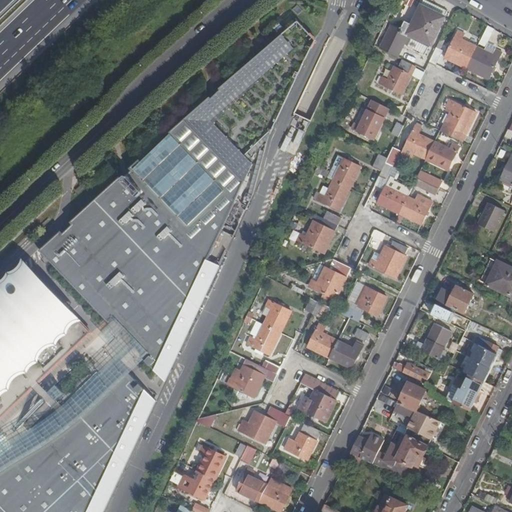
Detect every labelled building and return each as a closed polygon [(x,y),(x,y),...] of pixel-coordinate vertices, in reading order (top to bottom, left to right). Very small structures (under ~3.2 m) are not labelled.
[(400,32),(385,24),(375,46),(393,55),(403,35),(408,37),(409,34),(432,45),(448,11),(436,5),(425,0),(424,0),(412,25),(405,21),(400,32)] [(465,34),(458,31),(445,58),(467,69),(478,47),(465,41),(467,37),(464,35),(465,34)] [(184,120),(169,134),(170,135),(199,166),(185,179),(225,222),(243,183),(199,135),(294,49),(281,36),(245,67),(219,90),(220,92),(210,101),(209,99),(184,120)] [(441,38),(430,62),(436,65),(443,50),(441,49),(445,40),(441,38)] [(485,51),(478,47),(467,69),(489,79),(502,52),(487,45),(485,51)] [(383,78),(380,76),(377,82),(403,95),(412,75),(421,80),(424,73),(416,68),(416,66),(403,60),(399,69),(395,67),(389,80),(383,77),(383,78)] [(448,99),(444,105),(447,107),(446,110),(451,113),(442,132),(463,142),(477,113),(448,99)] [(389,109),(373,101),(360,126),(355,123),(352,129),(374,140),(389,109)] [(404,126),(398,123),(392,135),(398,137),(404,126)] [(423,126),(417,123),(405,149),(427,159),(435,142),(420,135),(422,129),(421,129),(423,126)] [(185,179),(199,166),(170,135),(141,164),(139,162),(130,170),(132,173),(122,182),(120,179),(72,222),(74,225),(65,234),(62,231),(41,250),(109,322),(113,319),(125,332),(144,352),(140,356),(165,382),(220,265),(208,260),(225,222),(185,179)] [(447,148),(435,142),(427,159),(449,169),(459,147),(450,142),(447,148)] [(401,151),(393,147),(388,159),(386,163),(393,166),(393,167),(401,151)] [(361,166),(339,155),(335,162),(331,172),(328,178),(333,180),(351,189),(361,166)] [(511,160),(508,167),(506,165),(504,170),(506,171),(501,180),(511,185),(511,160)] [(393,166),(386,163),(382,171),(380,177),(386,180),(393,166)] [(324,168),(318,166),(315,172),(321,175),(324,169),(324,168)] [(331,172),(324,169),(321,175),(328,178),(331,172)] [(421,172),(417,178),(440,189),(443,182),(421,172)] [(396,180),(391,177),(378,203),(400,214),(408,197),(400,193),(402,187),(395,184),(394,183),(396,180)] [(440,189),(417,178),(415,184),(437,195),(440,189)] [(351,189),(333,180),(328,188),(324,186),(317,199),(340,211),(351,189)] [(415,200),(408,197),(400,214),(422,225),(433,202),(418,195),(415,200)] [(489,203),(479,225),(494,232),(505,211),(489,203)] [(342,218),(328,212),(324,219),(338,226),(342,218)] [(324,219),(317,216),(308,234),(303,231),(302,235),(301,234),(297,241),(324,254),(338,226),(324,219)] [(375,231),(372,236),(382,241),(385,235),(377,230),(376,231),(375,231)] [(375,253),(369,265),(396,279),(407,256),(405,255),(408,248),(394,241),(390,248),(385,246),(381,255),(375,253)] [(329,269),(326,268),(319,283),(313,280),(310,286),(337,300),(352,268),(334,259),(329,269)] [(498,262),(491,259),(481,281),(488,285),(498,262)] [(511,268),(499,262),(498,262),(488,285),(511,296),(511,268)] [(0,421),(36,386),(91,333),(77,318),(26,264),(13,277),(17,281),(8,290),(3,286),(0,289),(0,421)] [(388,297),(366,286),(357,305),(379,316),(388,297)] [(454,291),(445,287),(439,300),(448,304),(448,305),(465,313),(475,295),(457,286),(454,291)] [(319,303),(311,299),(306,310),(313,314),(319,303)] [(278,305),(269,300),(263,314),(267,316),(263,324),(281,333),(292,311),(284,308),(285,305),(280,302),(278,305)] [(331,308),(319,303),(313,314),(320,317),(321,315),(326,317),(331,308)] [(450,310),(436,304),(431,314),(445,321),(450,310)] [(263,324),(257,321),(251,334),(254,336),(253,339),(251,338),(248,344),(257,348),(255,351),(263,355),(265,352),(271,355),(281,333),(263,324)] [(419,342),(416,348),(450,365),(453,359),(441,353),(452,331),(436,324),(425,345),(419,342)] [(326,328),(320,325),(308,347),(330,358),(339,341),(323,333),(326,328)] [(359,329),(355,336),(366,342),(370,334),(359,329)] [(339,341),(330,358),(352,369),(364,344),(358,341),(354,349),(341,342),(344,335),(342,334),(339,341)] [(480,345),(466,373),(470,375),(483,381),(496,355),(500,357),(503,350),(499,348),(500,347),(488,341),(486,347),(480,345)] [(459,345),(455,343),(450,352),(455,354),(459,345)] [(263,367),(247,360),(237,381),(231,378),(228,385),(255,398),(265,377),(274,381),(278,374),(263,367)] [(266,360),(263,367),(278,374),(281,367),(266,360)] [(407,368),(396,362),(393,368),(426,384),(431,375),(409,364),(407,368)] [(0,511),(103,511),(156,402),(127,371),(68,427),(0,469),(0,511)] [(304,376),(301,383),(316,390),(311,399),(305,396),(299,409),(326,423),(341,393),(319,383),(320,381),(307,374),(304,376)] [(483,381),(470,375),(463,390),(461,389),(454,403),(471,411),(485,382),(483,381)] [(406,383),(403,389),(405,390),(399,403),(417,411),(418,411),(427,390),(409,382),(408,384),(406,383)] [(282,412),(272,408),(268,417),(257,412),(251,425),(245,422),(243,426),(241,425),(239,430),(266,444),(282,412)] [(295,412),(289,409),(286,414),(292,417),(295,412)] [(418,411),(417,411),(405,435),(428,446),(441,422),(418,411)] [(213,423),(205,419),(203,425),(210,428),(213,423)] [(322,432),(305,423),(294,445),(289,443),(288,444),(284,443),(282,447),(308,460),(322,432)] [(428,446),(405,435),(399,444),(394,442),(387,456),(381,467),(402,478),(408,464),(413,467),(414,465),(419,468),(425,458),(423,457),(428,446)] [(206,455),(198,471),(215,479),(226,457),(217,453),(217,450),(215,448),(213,451),(199,444),(197,450),(201,452),(200,452),(206,455)] [(247,446),(241,444),(236,455),(242,458),(247,446)] [(256,450),(248,446),(241,460),(249,464),(256,450)] [(348,460),(353,463),(356,456),(351,453),(348,460)] [(364,460),(356,456),(353,463),(361,467),(364,460)] [(301,472),(279,461),(276,469),(279,470),(298,479),(301,472)] [(255,471),(249,468),(238,491),(260,502),(268,485),(252,477),(255,471)] [(195,477),(188,474),(181,490),(204,501),(215,479),(198,471),(195,477)] [(277,481),(271,478),(268,485),(274,488),(277,481)] [(282,511),(293,489),(277,481),(274,488),(268,485),(260,502),(280,511),(282,511)] [(405,511),(409,506),(386,494),(377,511),(405,511)] [(195,503),(192,511),(193,511),(210,511),(211,511),(195,503)]
